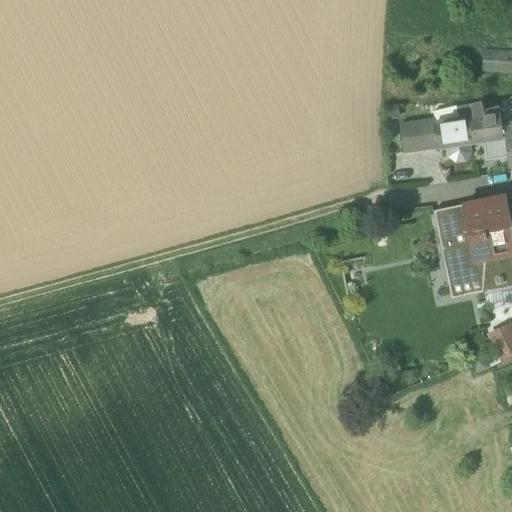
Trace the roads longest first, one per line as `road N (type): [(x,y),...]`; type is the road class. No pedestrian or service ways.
road 1 (track): [(372,200),(0,302)]
road 2 (residential): [(511,182),(372,200)]
